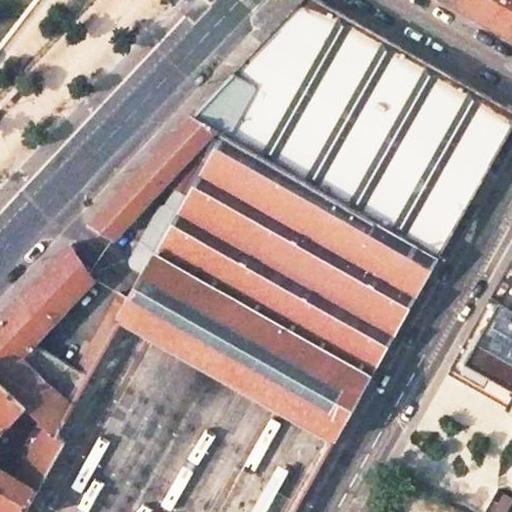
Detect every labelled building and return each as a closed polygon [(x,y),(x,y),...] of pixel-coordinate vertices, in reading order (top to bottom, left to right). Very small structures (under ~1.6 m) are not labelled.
[(511,109),(320,0),(303,0),(201,109),(442,252),(511,126),(511,109)] [(511,0),(451,0),(511,34),(511,0)] [(144,273),(122,316),(336,440),(442,252),(201,109),(91,223),(115,237),(167,182),(176,188),(167,207),(165,207),(163,208),(159,209),(132,259),(131,260),(131,263),(132,265),(133,266),(144,273)] [(101,278),(74,240),(0,320),(0,380),(59,436),(79,394),(76,393),(30,354),(101,278)] [(511,259),(449,371),(511,407),(511,259)] [(59,436),(0,380),(0,508),(6,511),(25,511),(27,509),(65,442),(59,436)] [(502,511),(510,497),(493,488),(478,511),(502,511)]
